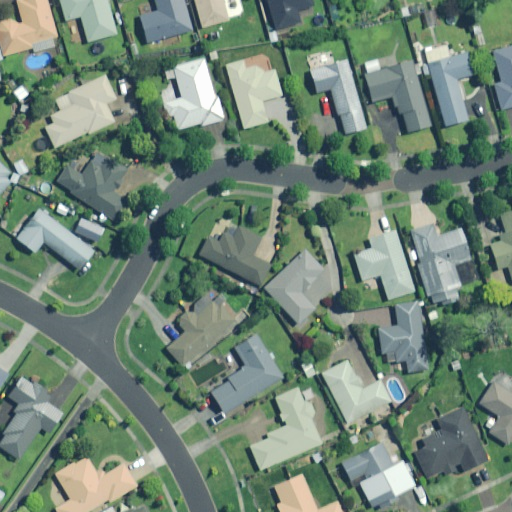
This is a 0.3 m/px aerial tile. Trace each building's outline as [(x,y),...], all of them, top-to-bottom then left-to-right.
[(58,37),(47,0),(20,0),(17,1),(22,20),(0,26),(0,42),(4,56),(32,48),(31,45),(58,37)] [(60,0),(66,21),(82,17),(89,42),(117,35),(107,0),(60,0)] [(193,31),(184,0),(155,0),(158,12),(140,16),(147,43),(193,31)] [(194,0),(202,28),(229,21),(223,0),(194,0)] [(266,0),(275,31),(301,24),(297,12),(314,8),(311,0),(266,0)] [(440,24),(436,11),(426,14),(430,27),(440,24)] [(428,62),(422,63),(426,75),(431,74),(446,127),(468,121),(457,80),(473,75),(467,53),(451,58),(447,44),(424,50),(428,62)] [(511,46),(494,52),(502,83),(495,85),(501,110),(511,107),(511,46)] [(127,65),(125,54),(112,56),(114,67),(127,65)] [(213,97),(203,60),(174,68),(182,98),(163,103),(167,117),(173,115),(177,130),(200,124),(201,126),(224,120),(217,96),(213,97)] [(246,71),(243,61),(226,66),(244,129),(269,122),(262,102),(282,96),(275,70),(262,74),(260,67),(246,71)] [(366,129),(347,61),(311,71),(317,93),(331,89),(344,135),(366,129)] [(432,127),(413,62),(366,76),(374,103),(393,97),(398,114),(403,113),(408,133),(432,127)] [(164,80),(162,69),(149,71),(151,82),(164,80)] [(116,99),(105,76),(56,99),(62,112),(51,116),(55,124),(46,128),(55,148),(89,132),(90,134),(114,122),(106,104),(116,99)] [(128,171),(109,158),(101,169),(92,163),(83,177),(67,166),(56,183),(117,223),(130,204),(114,193),(128,171)] [(28,171),(22,160),(14,165),(20,176),(28,171)] [(0,165),(0,193),(9,183),(3,177),(8,172),(0,165)] [(511,206),(511,195),(499,199),(502,208),(511,206)] [(94,253),(39,210),(17,239),(35,253),(43,242),(80,270),(94,253)] [(511,211),(501,215),(508,240),(491,245),(499,270),(509,267),(511,278),(511,211)] [(261,239),(230,223),(220,244),(209,238),(200,255),(261,286),(271,266),(252,256),(261,239)] [(430,303),(443,300),(444,305),(456,301),(454,290),(461,289),(455,266),(471,262),(461,230),(438,237),(434,225),(412,231),(421,263),(418,263),(430,303)] [(111,233),(103,228),(96,239),(105,244),(111,233)] [(414,292),(395,232),(370,240),(373,249),(354,255),(363,281),(381,275),(389,300),(414,292)] [(325,271),(305,250),(264,289),(299,325),(315,309),(301,294),(325,271)] [(233,310),(214,290),(178,323),(186,332),(167,349),(184,367),(235,320),(229,313),(233,310)] [(429,370),(418,302),(395,306),(399,326),(379,329),(383,355),(388,354),(390,363),(406,361),(408,373),(429,370)] [(281,379),(255,336),(236,348),(248,369),(211,392),(225,414),(281,379)] [(316,374),(309,360),(301,365),(309,378),(316,374)] [(362,390),(348,362),(323,374),(347,423),(390,402),(380,381),(362,390)] [(0,387),(9,374),(0,368),(0,387)] [(511,377),(501,370),(479,404),(499,417),(489,433),(509,446),(511,441),(511,377)] [(52,398),(22,378),(9,398),(22,406),(0,439),(0,448),(19,461),(41,428),(49,433),(62,414),(47,404),(52,398)] [(304,404),(298,389),(275,398),(287,427),(268,435),(270,439),(251,448),(260,470),(322,444),(310,418),(316,415),(310,402),(304,404)] [(488,461),(464,409),(436,421),(443,437),(414,450),(428,482),(459,468),(461,473),(488,461)] [(373,508),(378,505),(382,511),(398,503),(395,497),(415,486),(403,462),(394,466),(382,443),(342,464),(351,481),(357,478),(373,508)] [(96,473),(87,457),(56,475),(71,500),(56,509),(57,511),(88,511),(109,500),(110,502),(137,487),(124,465),(103,477),(100,471),(96,473)] [(318,511),(303,476),(275,487),(281,503),(277,505),(280,511),(342,511),(338,502),(318,511)]
